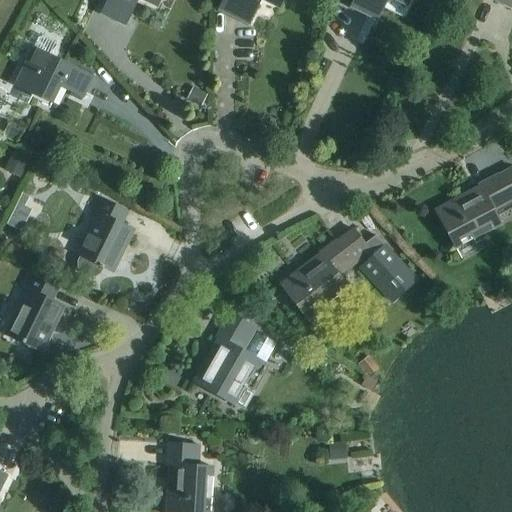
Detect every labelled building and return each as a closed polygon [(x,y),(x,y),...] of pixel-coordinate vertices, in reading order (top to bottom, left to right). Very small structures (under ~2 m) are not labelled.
[(107,0),(101,14),(125,26),(133,25),(131,13),(137,0),(156,0),(160,1),(160,0),(107,0)] [(223,0),(218,10),(248,25),(260,0),(279,9),(282,0),(223,0)] [(407,0),(355,0),(352,7),(375,19),(384,0),(398,0),(406,4),(407,0)] [(511,0),(495,0),(495,1),(511,9),(511,0)] [(33,48),(14,86),(41,99),(52,104),(61,87),(67,90),(83,98),(93,77),(50,56),(55,46),(55,42),(42,36),(38,37),(33,48)] [(196,88),(190,100),(201,106),(207,94),(196,88)] [(1,135),(15,143),(21,130),(7,123),(1,135)] [(13,150),(3,170),(20,178),(30,158),(13,150)] [(434,210),(444,228),(455,249),(472,240),(474,244),(486,237),(484,234),(501,225),(497,218),(511,210),(511,169),(511,167),(478,185),(479,186),(434,210)] [(80,256),(77,263),(77,268),(78,271),(90,278),(95,278),(100,274),(104,268),(112,272),(133,230),(121,224),(127,212),(99,198),(93,210),(98,212),(77,255),(80,256)] [(5,224),(3,242),(24,245),(26,226),(5,224)] [(370,252),(353,229),(336,241),(335,240),(319,252),(320,254),(280,284),(306,319),(346,288),(338,277),(370,252)] [(23,288),(27,289),(5,334),(41,352),(63,307),(51,301),(57,288),(29,275),(23,288)] [(217,338),(193,382),(210,392),(231,404),(235,406),(237,403),(244,389),(245,388),(254,393),(269,365),(264,362),(274,345),(256,334),(258,330),(229,313),(226,318),(216,337),(217,338)] [(368,355),(359,363),(369,375),(378,368),(368,355)] [(367,375),(361,385),(372,391),(377,381),(367,375)] [(327,443),(329,460),(346,458),(344,442),(327,443)] [(165,511),(209,511),(212,467),(197,466),(199,445),(168,443),(167,465),(169,466),(165,511)]
